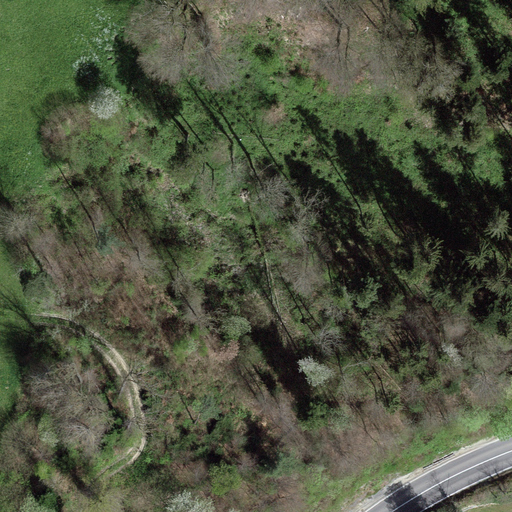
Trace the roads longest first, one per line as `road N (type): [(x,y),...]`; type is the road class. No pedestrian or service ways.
road 1 (track): [(81,511),(95,482),(136,450),(134,398),(102,343),(73,320),(0,308)]
road 2 (secondary): [(511,451),(391,511)]
